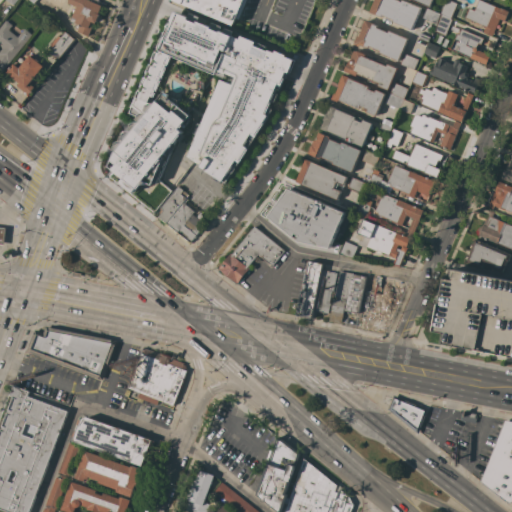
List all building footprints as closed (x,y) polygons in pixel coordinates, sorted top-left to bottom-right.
[(88,36),(76,32),(77,30),(73,28),(74,26),(71,25),(73,22),(71,21),(73,15),(68,12),(71,5),(68,3),(69,0),(88,0),(102,6),(99,14),(100,14),(95,24),(93,23),(88,36)] [(169,0),(231,27),(242,0),(169,0)] [(393,22),(394,20),(382,15),(381,17),(370,12),(374,0),(397,0),(402,2),(402,0),(421,8),(412,30),(393,22)] [(451,18),(452,19),(448,30),(449,30),(448,32),(447,32),(445,36),(444,35),(444,36),(438,34),(438,33),(434,31),(441,14),(447,0),(450,0),(457,3),(451,18)] [(481,0),(501,9),(501,8),(503,9),(509,12),(504,21),(499,19),(492,36),(483,32),(485,26),(465,18),(469,8),(474,10),(478,0),(481,0)] [(422,18),(426,8),(440,14),(436,24),(422,18)] [(174,9),(129,114),(137,118),(112,153),(107,171),(133,193),(145,181),(152,184),(166,154),(180,139),(190,147),(187,154),(224,182),(264,123),(293,60),(174,9)] [(1,73),(0,72),(0,51),(2,49),(0,47),(0,27),(6,20),(12,25),(9,30),(17,37),(24,29),(32,35),(1,73)] [(359,37),(361,33),(360,33),(361,30),(362,29),(366,20),(373,23),(373,24),(378,26),(377,28),(388,32),(389,31),(408,39),(399,61),(380,52),(378,51),(379,50),(369,46),(368,48),(360,44),(359,46),(354,44),(358,36),(359,37)] [(457,33),(458,34),(461,28),(484,38),(481,45),(478,43),(476,47),(477,48),(477,49),(490,55),(486,65),(450,49),(457,33)] [(58,60),(49,52),(51,49),(49,47),(63,30),(75,39),(58,60)] [(420,33),(430,37),(428,42),(418,37),(420,33)] [(435,58),(425,54),(429,43),(439,47),(435,58)] [(379,83),(372,80),(371,82),(368,81),(369,79),(357,74),(356,76),(345,71),(348,63),(349,64),(349,62),(354,50),(357,52),(357,51),(366,54),(365,57),(376,62),(377,60),(379,61),(379,63),(387,66),(387,64),(398,68),(388,90),(378,86),(379,83)] [(414,69),(400,64),(405,54),(419,59),(414,69)] [(14,64),(19,68),(29,55),(35,60),(36,58),(40,61),(39,63),(43,66),(29,84),(34,87),(28,95),(16,86),(19,83),(7,73),(9,69),(14,64)] [(432,69),(434,70),(439,57),(446,60),(446,61),(453,64),(455,59),(456,59),(459,60),(460,61),(460,62),(459,62),(468,66),(465,72),(467,72),(468,73),(468,75),(468,76),(467,77),(465,78),(473,82),(475,78),(480,80),(474,93),(467,90),(467,91),(465,90),(465,89),(429,74),(432,69)] [(427,76),(428,76),(424,85),(423,85),(422,87),(413,83),(417,72),(427,76)] [(375,92),(376,89),(385,93),(376,116),(367,112),(368,109),(363,107),(361,110),(338,100),(338,102),(332,99),(334,93),(336,94),(340,85),(338,85),(340,80),(340,79),(340,78),(341,78),(342,77),(343,74),(349,77),(349,78),(370,88),(370,89),(375,92)] [(390,93),(395,83),(408,89),(404,99),(390,93)] [(473,95),(462,122),(438,111),(419,103),(422,95),(418,93),(420,88),(424,90),(425,88),(431,90),(433,87),(437,88),(437,89),(444,92),(444,91),(448,92),(449,90),(458,94),(457,96),(458,97),(455,103),(456,104),(455,106),(461,109),(468,93),(473,95)] [(385,103),(389,93),(390,93),(404,99),(403,99),(405,100),(401,110),(385,103)] [(405,100),(414,104),(410,114),(401,110),(405,100)] [(354,142),(353,143),(346,140),(346,139),(327,130),(327,131),(321,129),(325,120),(323,120),(326,113),(327,114),(331,105),(337,108),(336,109),(355,117),(356,115),(364,119),(364,120),(373,124),(363,146),(354,142)] [(459,129),(455,138),(454,141),(452,144),(453,144),(451,148),(450,150),(440,146),(445,134),(438,131),(433,142),(411,133),(413,127),(410,126),(415,115),(418,114),(422,116),(423,114),(426,115),(425,116),(429,117),(429,116),(446,124),(459,129)] [(384,118),(394,122),(392,128),(382,123),(384,118)] [(392,128),(390,132),(380,128),(382,123),(392,128)] [(397,146),(392,144),(390,148),(386,146),(393,129),(403,133),(397,146)] [(352,172),(333,164),(333,162),(321,157),(321,158),(311,154),(310,154),(309,154),(314,140),(316,141),(319,132),(330,137),(329,138),(341,144),(342,142),(362,150),(352,172)] [(443,155),(440,161),(438,160),(435,167),(441,169),(437,177),(431,175),(431,176),(429,175),(430,174),(406,165),(407,162),(404,161),(403,163),(392,158),(395,150),(410,156),(415,143),(443,155)] [(365,150),(379,156),(375,166),(361,160),(365,150)] [(505,167),(506,167),(507,164),(506,164),(508,160),(509,160),(510,158),(509,158),(511,152),(511,164),(510,169),(511,169),(511,184),(500,179),(505,167)] [(306,159),(347,177),(344,185),(339,183),(337,189),(341,191),(338,199),(296,182),(306,159)] [(375,170),(379,171),(378,173),(383,175),(381,180),(387,183),(389,178),(387,177),(388,174),(390,175),(392,171),(390,170),(392,167),(393,168),(395,165),(425,177),(426,176),(429,178),(428,179),(435,182),(429,196),(417,191),(414,197),(404,193),(404,192),(399,190),(398,192),(391,189),(389,194),(369,185),(367,184),(374,169),(375,170)] [(365,184),(361,193),(347,187),(352,178),(365,184)] [(499,181),(511,186),(511,212),(505,210),(494,206),(492,210),(487,208),(499,181)] [(157,218),(154,215),(161,207),(178,186),(189,194),(186,198),(187,199),(184,203),(167,223),(157,218)] [(287,189),(344,212),(329,248),(299,241),(267,216),(287,189)] [(398,200),(398,199),(413,206),(414,205),(417,207),(416,207),(423,210),(419,220),(420,220),(412,237),(406,234),(413,218),(412,218),(411,218),(409,217),(409,216),(407,216),(406,218),(405,217),(402,226),(398,224),(398,225),(395,224),(395,223),(392,221),(391,220),(391,221),(388,220),(389,219),(387,218),(387,219),(382,217),(382,216),(381,217),(379,216),(379,215),(377,214),(378,212),(375,211),(376,208),(374,207),(379,195),(381,196),(383,193),(398,200)] [(357,213),(356,212),(358,208),(362,197),(363,198),(372,202),(370,206),(371,206),(369,211),(370,211),(368,215),(367,215),(366,217),(357,213)] [(184,203),(195,211),(193,214),(201,221),(197,226),(200,229),(196,234),(197,235),(195,238),(194,237),(190,242),(167,223),(184,203)] [(356,212),(347,209),(349,204),(358,208),(356,212)] [(511,250),(487,239),(487,240),(485,239),(485,238),(479,236),(479,235),(478,232),(478,230),(479,228),(481,226),(483,225),(489,210),(494,212),(492,217),(499,219),(498,220),(511,225),(511,250)] [(407,247),(408,247),(400,267),(393,265),(396,258),(381,252),(381,254),(377,252),(377,251),(367,247),(366,248),(357,244),(361,235),(357,233),(363,219),(376,224),(396,233),(397,232),(410,238),(407,247)] [(236,283),(219,270),(219,269),(218,268),(230,253),(232,255),(254,226),(285,251),(273,266),(259,255),(249,267),(250,268),(249,269),(250,270),(250,271),(250,272),(248,275),(247,274),(239,284),(238,284),(236,283)] [(475,239),(485,243),(486,242),(488,243),(487,244),(495,248),(496,246),(498,247),(497,248),(511,254),(508,262),(508,261),(503,273),(497,270),(496,272),(491,270),(493,266),(484,262),(482,268),(467,262),(466,262),(466,261),(466,260),(467,260),(467,259),(466,258),(467,256),(468,257),(469,254),(468,254),(469,252),(470,252),(471,250),(472,248),(470,247),(471,245),(473,245),(475,239)] [(357,247),(352,257),(348,256),(341,252),(345,242),(357,247)] [(315,311),(314,310),(312,318),(299,316),(310,262),(323,265),(322,270),(323,270),(315,311)] [(446,278),(452,279),(455,269),(511,280),(511,357),(478,350),(456,346),(453,346),(451,345),(450,344),(445,343),(447,333),(436,331),(444,286),(446,278)] [(338,273),(334,291),(333,298),(331,297),(330,303),(331,303),(329,313),(315,311),(323,270),(338,273)] [(359,313),(344,311),(341,324),(329,321),(334,299),(335,299),(336,297),(334,297),(339,271),(353,273),(353,274),(366,277),(359,313)] [(365,297),(368,298),(372,279),(389,283),(390,280),(395,281),(395,284),(404,286),(404,292),(385,334),(366,330),(366,331),(359,330),(359,328),(365,297)] [(43,333),(46,326),(117,340),(102,380),(27,351),(36,330),(39,331),(43,333)] [(143,347),(185,363),(188,371),(174,406),(159,400),(157,405),(138,398),(140,392),(128,388),(143,347)] [(8,511),(0,508),(0,430),(13,397),(11,396),(15,386),(30,392),(28,396),(67,411),(28,511),(8,511)] [(428,410),(418,434),(388,410),(394,395),(408,401),(428,410)] [(462,412),(477,415),(476,423),(468,422),(468,421),(461,420),(462,412)] [(80,419),(87,417),(118,428),(118,427),(121,428),(121,429),(136,435),(137,434),(140,435),(140,436),(152,440),(148,451),(147,451),(146,455),(147,455),(143,466),(73,441),(80,419)] [(511,486),(506,501),(481,481),(504,421),(511,422),(511,486)] [(298,469),(295,477),(293,477),(287,494),(288,494),(281,511),(278,511),(257,494),(269,460),(266,459),(269,451),(272,452),(277,437),(281,439),(300,454),(295,468),(298,469)] [(79,447),(69,476),(57,472),(69,443),(79,447)] [(131,466),(142,469),(135,489),(134,489),(131,497),(116,492),(117,490),(98,483),(99,481),(90,478),(90,477),(89,477),(88,480),(85,479),(84,481),(75,478),(85,451),(131,467),(131,466)] [(304,458),(338,485),(349,496),(351,496),(352,503),(351,507),(353,507),(351,511),(285,511),(297,478),(295,477),(298,469),(300,470),(304,458)] [(204,502),(210,505),(209,508),(213,509),(211,511),(186,511),(184,511),(188,500),(186,499),(194,478),(196,479),(200,470),(214,476),(204,502)] [(47,506),(45,505),(56,478),(60,479),(61,476),(68,479),(56,509),(55,509),(47,506)] [(97,491),(96,493),(103,495),(104,493),(120,499),(120,497),(129,501),(125,511),(96,511),(88,509),(88,507),(81,505),(80,507),(77,508),(76,507),(74,511),(68,511),(62,510),(72,481),(97,491)] [(240,511),(215,491),(222,482),(258,511),(240,511)]
